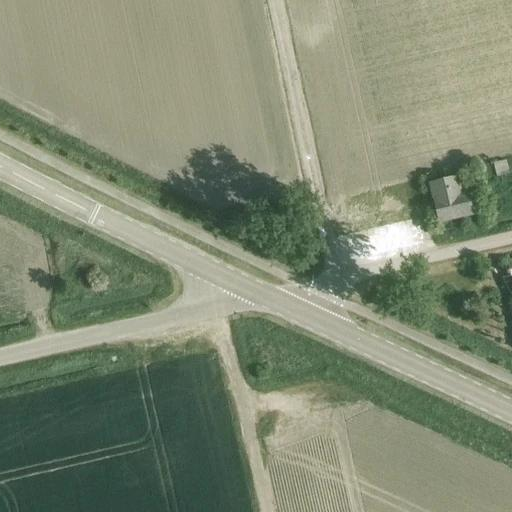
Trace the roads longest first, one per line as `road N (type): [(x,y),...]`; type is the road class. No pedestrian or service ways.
road 1 (track): [(334,281),(274,0)]
road 2 (tertiary): [(228,281),(0,166)]
road 3 (unclassified): [(0,362),(213,312),(228,281)]
road 4 (unclassified): [(316,319),(334,281),(511,241)]
road 5 (tertiary): [(511,411),(316,319)]
road 6 (track): [(268,511),(228,331),(213,312)]
